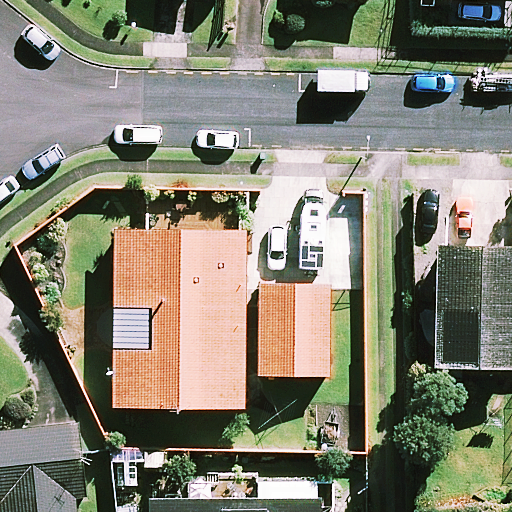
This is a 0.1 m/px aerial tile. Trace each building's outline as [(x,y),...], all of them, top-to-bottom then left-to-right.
[(242,410),(246,235),(229,235),(229,195),(146,193),(145,233),(115,232),(111,407),(242,410)] [(511,248),(438,249),(437,369),(511,369),(511,248)] [(328,377),(329,287),(258,287),(257,376),(328,377)] [(84,500),(79,427),(0,432),(0,511),(77,511),(76,500),(84,500)] [(319,511),(320,483),(258,483),(258,501),(148,502),(147,511),(319,511)]
